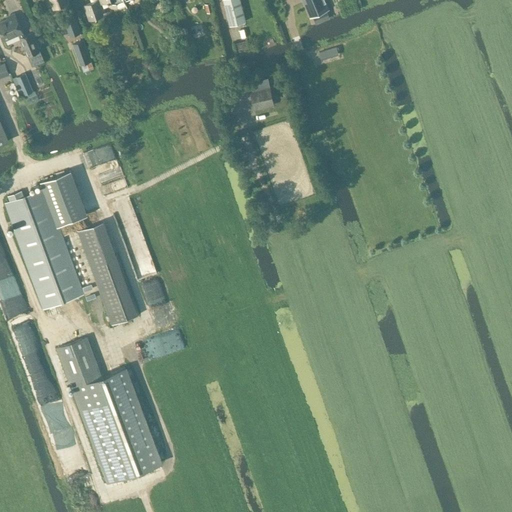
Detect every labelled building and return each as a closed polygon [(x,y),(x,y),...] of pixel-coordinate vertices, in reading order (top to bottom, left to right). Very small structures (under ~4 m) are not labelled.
[(50,0),(53,8),(68,3),(67,0),(50,0)] [(88,20),(104,15),(98,0),(95,0),(83,4),(88,20)] [(246,21),(240,0),(223,0),(229,25),(246,21)] [(324,0),(303,0),(310,16),(312,15),(326,9),(328,9),(324,0)] [(28,55),(38,51),(31,33),(24,36),(15,16),(0,21),(0,30),(4,40),(19,34),(21,37),(28,55)] [(70,36),(81,32),(75,17),(64,21),(70,36)] [(91,61),(84,40),(73,44),(80,65),(81,65),(83,72),(94,68),(92,61),(91,61)] [(0,63),(0,77),(10,74),(5,62),(0,63)] [(24,94),(33,90),(25,73),(16,77),(24,94)] [(127,75),(118,75),(118,84),(127,84),(127,75)] [(248,83),(254,110),(275,105),(268,78),(248,83)] [(44,307),(81,294),(44,188),(23,195),(22,191),(8,195),(9,201),(6,202),(44,307)] [(99,223),(78,231),(111,323),(136,314),(115,256),(111,257),(99,223)] [(58,347),(109,482),(160,463),(124,367),(100,376),(86,337),(58,347)]
